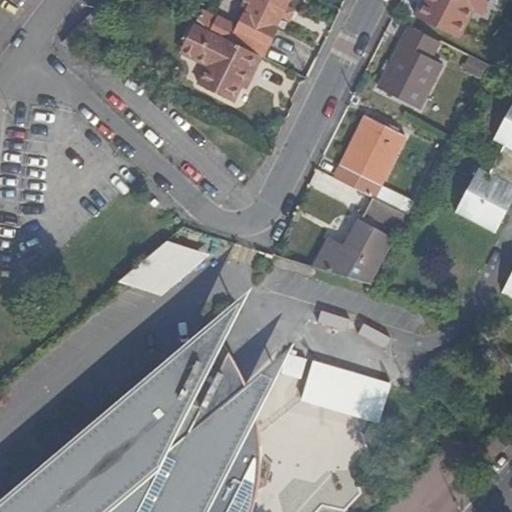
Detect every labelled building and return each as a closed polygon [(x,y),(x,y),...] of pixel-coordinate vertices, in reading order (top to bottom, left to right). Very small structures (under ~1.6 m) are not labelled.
[(103,0),(86,18),(96,27),(122,0),(103,0)] [(260,57),(263,58),(276,32),(275,31),(280,18),(286,21),(291,11),(286,8),(289,0),(246,0),(246,2),(249,4),(237,29),(219,20),(212,32),(260,57)] [(485,14),(492,0),(424,0),(417,15),(461,37),(476,9),(485,14)] [(86,18),(61,44),(73,50),(96,27),(86,18)] [(260,57),(212,32),(193,23),(182,46),(196,53),(192,62),(205,68),(196,85),(232,103),(241,86),(248,71),(252,73),(260,57)] [(431,59),(439,42),(412,27),(392,65),(389,71),(380,88),(421,108),(443,65),(431,59)] [(196,53),(182,46),(177,55),(192,62),(196,53)] [(482,79),(489,66),(471,57),(465,71),(482,79)] [(245,88),(252,73),(248,71),(241,86),(245,88)] [(502,226),(508,214),(501,210),(506,202),(511,207),(511,107),(500,130),(510,137),(492,171),(481,165),(460,203),(502,226)] [(374,199),(380,186),(406,138),(366,117),(335,178),(374,199)] [(409,217),(416,204),(380,186),(374,199),(388,207),(405,215),(409,217)] [(373,285),(383,266),(378,264),(405,215),(388,207),(374,199),(361,222),(359,222),(344,249),(330,242),(316,268),(373,285)] [(501,210),(508,214),(511,207),(506,202),(501,210)] [(143,216),(116,239),(129,254),(143,243),(150,252),(163,241),(155,232),(156,231),(143,216)] [(133,272),(136,273),(170,284),(211,249),(178,237),(174,236),(133,272)] [(66,283),(83,302),(79,307),(83,311),(88,307),(111,287),(103,279),(123,261),(122,260),(125,258),(119,252),(116,254),(109,246),(66,283)] [(255,511),(261,502),(272,442),(271,411),(261,369),(245,336),(232,362),(216,394),(207,391),(224,357),(242,319),(241,316),(7,511),(255,511)] [(216,394),(232,362),(224,357),(207,391),(216,394)]
